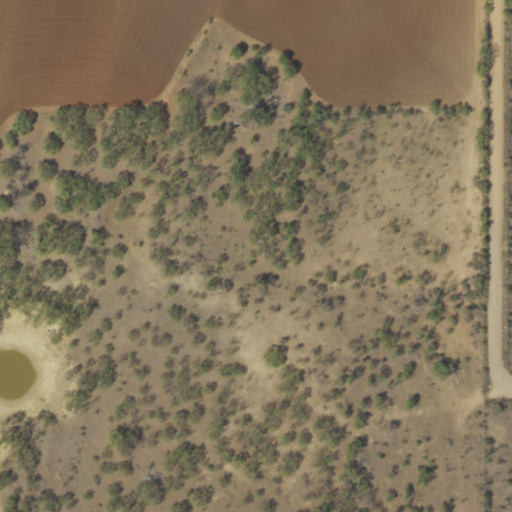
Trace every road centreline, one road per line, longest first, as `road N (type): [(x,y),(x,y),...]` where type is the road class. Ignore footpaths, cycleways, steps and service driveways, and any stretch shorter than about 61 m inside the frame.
road 1 (residential): [(511,388),(482,358),(482,0)]
road 2 (residential): [(499,375),(467,452),(465,511)]
